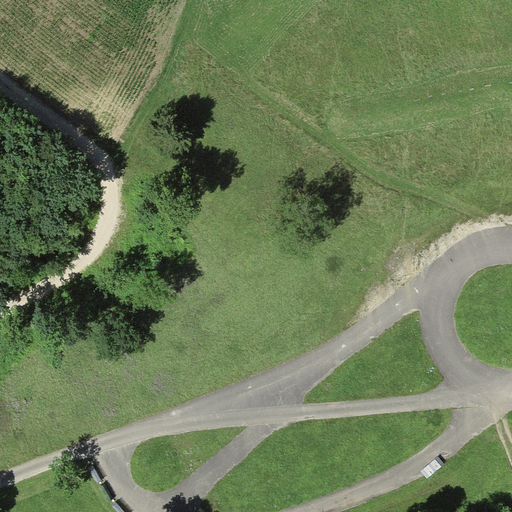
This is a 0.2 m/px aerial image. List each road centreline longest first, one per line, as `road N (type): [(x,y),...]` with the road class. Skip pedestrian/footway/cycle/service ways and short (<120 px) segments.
road 1 (track): [(0,484),(215,405),(340,348),(441,272),(487,247),(511,249)]
road 2 (track): [(0,311),(95,246),(111,202),(97,154),(0,66)]
road 3 (track): [(106,445),(136,499),(179,495),(271,416),(166,423)]
road 4 (track): [(308,511),(411,473),(511,385)]
road 5 (track): [(271,416),(501,392)]
road 6 (track): [(441,272),(433,294),(446,349),(501,392),(511,392)]
